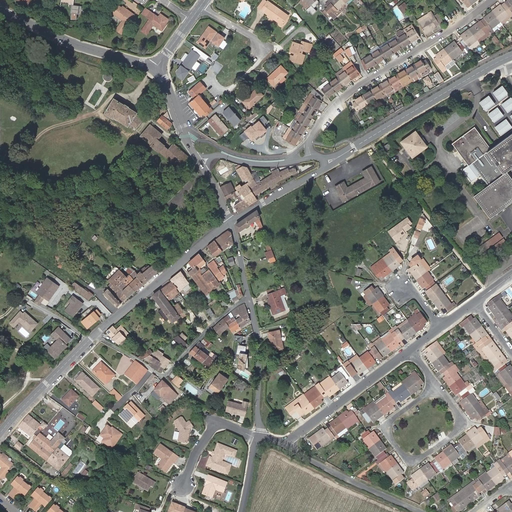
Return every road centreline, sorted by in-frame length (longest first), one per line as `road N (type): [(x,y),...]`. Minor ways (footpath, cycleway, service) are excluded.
road 1 (residential): [(492,0),(329,109),(307,141),(311,156)]
road 2 (tertiary): [(341,155),(511,56)]
road 3 (residential): [(258,436),(423,511)]
road 4 (residential): [(258,436),(292,438),(409,350)]
road 5 (tertiary): [(230,221),(93,335)]
road 6 (tertiary): [(156,69),(0,9)]
road 7 (unclassified): [(249,294),(258,436)]
road 8 (tertiary): [(93,335),(0,433)]
